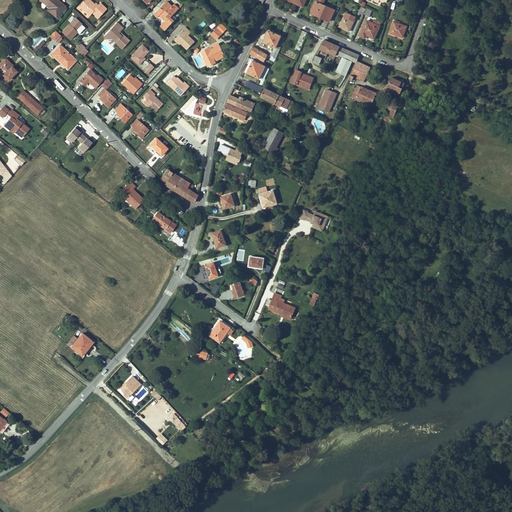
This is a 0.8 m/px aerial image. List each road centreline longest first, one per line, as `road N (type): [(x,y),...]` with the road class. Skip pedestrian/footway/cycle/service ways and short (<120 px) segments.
road 1 (unclassified): [(0,28),(147,174),(201,212)]
road 2 (unclassified): [(178,276),(111,367),(0,473)]
road 3 (residential): [(178,276),(313,388)]
road 4 (residential): [(267,8),(404,70)]
